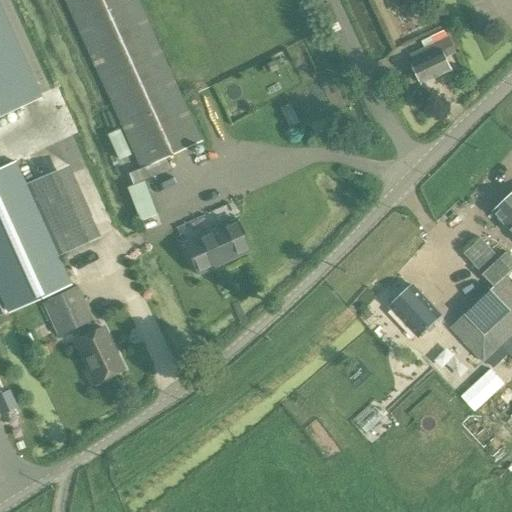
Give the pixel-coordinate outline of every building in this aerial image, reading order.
[(65,0),(141,167),(198,141),(134,0),(65,0)] [(0,113),(36,98),(0,18),(0,113)] [(410,55),(411,57),(414,65),(413,65),(421,84),(451,70),(446,59),(457,54),(449,37),(447,38),(445,32),(437,36),(440,41),(410,55)] [(15,162),(0,168),(0,297),(8,315),(70,284),(15,162)] [(61,255),(99,238),(66,164),(28,181),(61,255)] [(126,186),(127,187),(139,220),(156,213),(143,179),(126,186)] [(511,194),(494,212),(511,232),(511,194)] [(237,220),(184,244),(198,275),(251,251),(237,220)] [(483,362),(511,334),(511,285),(504,277),(511,269),(511,264),(503,255),(498,260),(479,240),(464,255),(493,286),(450,328),(483,362)] [(93,320),(78,288),(77,287),(40,303),(56,337),(77,327),(82,338),(72,342),(92,384),(124,369),(105,328),(95,333),(89,322),(93,320)] [(415,292),(394,312),(423,343),(445,322),(415,292)] [(0,415),(15,409),(7,391),(0,394),(0,415)]
